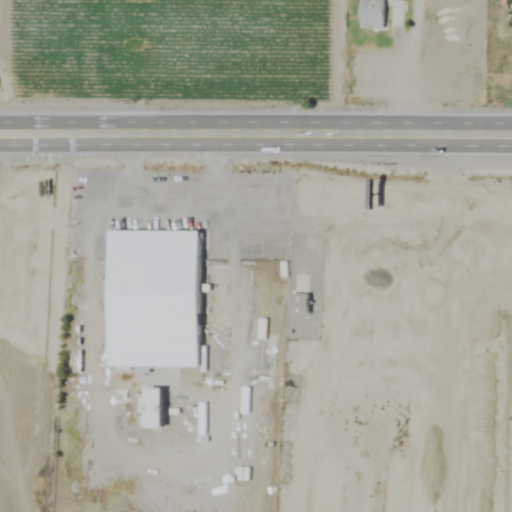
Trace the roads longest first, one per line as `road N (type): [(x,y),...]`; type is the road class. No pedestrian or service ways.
road 1 (trunk): [(285,137),(3,136)]
road 2 (trunk): [(511,138),(285,137)]
